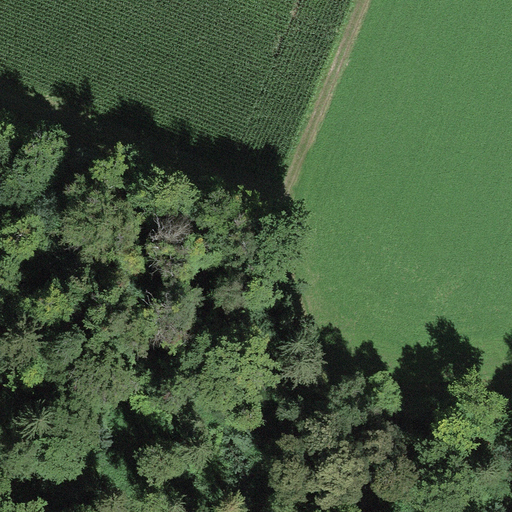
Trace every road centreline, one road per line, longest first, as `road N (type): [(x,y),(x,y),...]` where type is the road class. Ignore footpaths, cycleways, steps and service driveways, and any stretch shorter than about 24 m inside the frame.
road 1 (track): [(320,363),(275,222),(363,0)]
road 2 (track): [(320,363),(511,369)]
road 3 (track): [(240,511),(320,363)]
